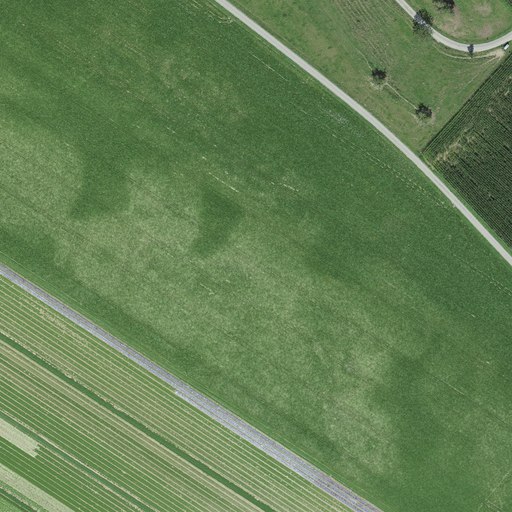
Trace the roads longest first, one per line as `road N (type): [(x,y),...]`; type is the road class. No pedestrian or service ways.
road 1 (track): [(221,0),(365,112),(511,260)]
road 2 (track): [(402,0),(453,44),(473,47),(511,34)]
